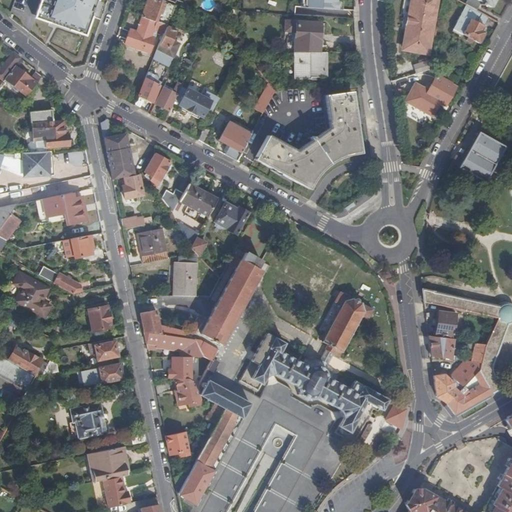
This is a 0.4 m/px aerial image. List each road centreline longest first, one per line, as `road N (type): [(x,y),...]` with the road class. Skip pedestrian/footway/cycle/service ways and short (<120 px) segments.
road 1 (residential): [(81,94),(170,511)]
road 2 (residential): [(368,236),(343,233),(81,94)]
road 3 (residential): [(407,223),(511,18)]
road 4 (secondary): [(392,214),(371,0)]
road 5 (residential): [(421,398),(402,253)]
